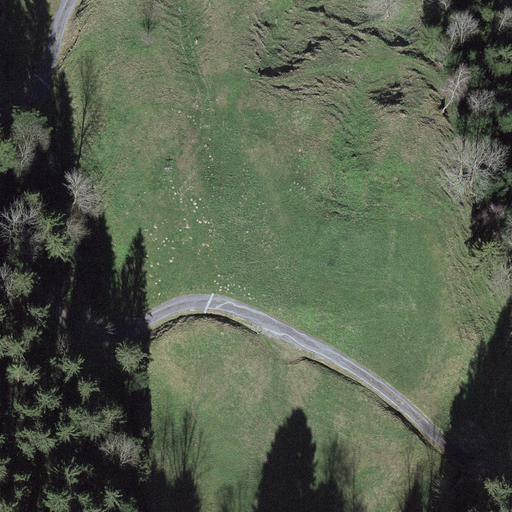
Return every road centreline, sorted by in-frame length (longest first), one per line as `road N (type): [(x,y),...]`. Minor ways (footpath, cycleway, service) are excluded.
road 1 (track): [(0,259),(80,330),(114,339),(185,308),(224,304),(325,349),(407,406),(462,461),(511,482)]
road 2 (track): [(75,0),(46,85),(8,117),(0,114)]
